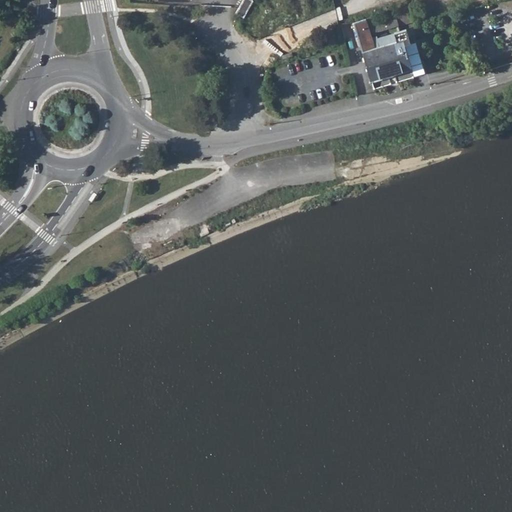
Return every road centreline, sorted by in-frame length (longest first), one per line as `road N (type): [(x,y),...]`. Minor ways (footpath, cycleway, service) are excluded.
road 1 (residential): [(183,143),(234,141),(347,117),(511,72)]
road 2 (primary): [(0,273),(45,234),(87,168)]
